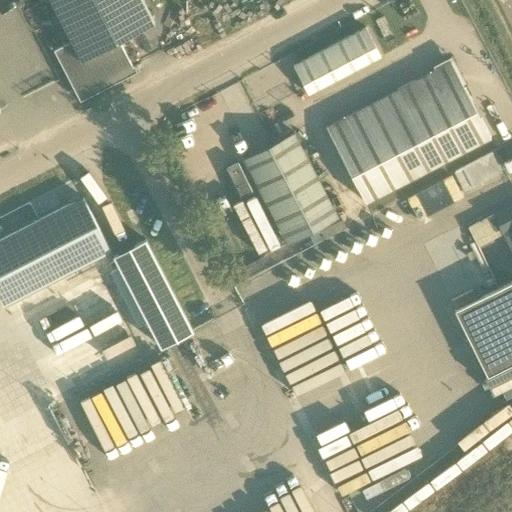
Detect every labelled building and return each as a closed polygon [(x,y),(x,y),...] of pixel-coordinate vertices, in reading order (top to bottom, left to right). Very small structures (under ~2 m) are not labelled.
[(80,101),(109,86),(108,84),(135,71),(119,40),(154,22),(142,0),(51,0),(72,41),(54,50),(80,101)] [(308,94),(381,56),(366,27),(293,65),(308,94)] [(365,205),(491,137),(451,61),(326,127),(365,205)] [(288,244),(339,218),(294,132),(243,159),(288,244)] [(504,170),(511,167),(511,144),(497,149),(504,170)] [(494,150),(455,169),(465,190),(504,171),(494,150)] [(237,161),(226,167),(239,191),(250,185),(237,161)] [(55,292),(50,284),(104,256),(76,203),(0,242),(0,310),(15,302),(46,363),(117,326),(90,274),(55,292)] [(511,205),(468,227),(475,241),(501,229),(511,251),(511,205)] [(161,347),(193,330),(146,240),(114,256),(161,347)] [(511,374),(511,281),(454,309),(487,376),(486,377),(491,388),(511,377),(511,376),(511,375),(511,374)]
